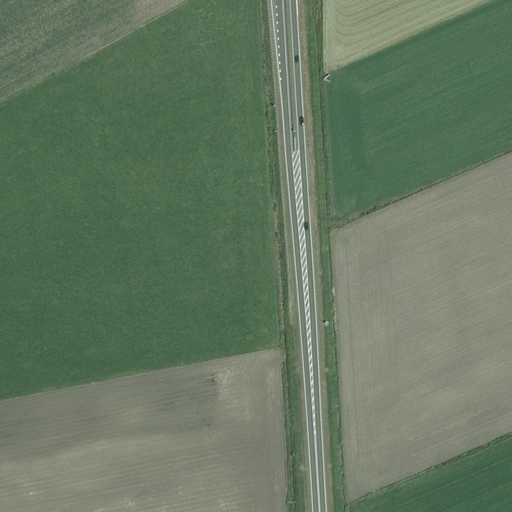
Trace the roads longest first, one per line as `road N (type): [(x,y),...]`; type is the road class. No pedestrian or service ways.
road 1 (trunk): [(278,0),(306,299)]
road 2 (trunk): [(306,299),(293,0)]
road 3 (trunk): [(318,511),(306,299)]
